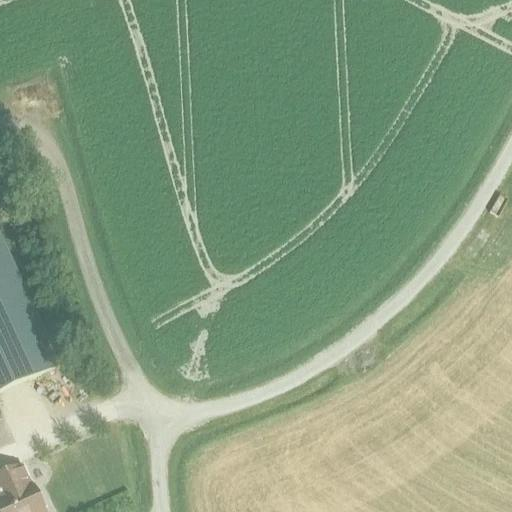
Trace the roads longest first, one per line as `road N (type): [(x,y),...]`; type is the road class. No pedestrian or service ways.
road 1 (unclassified): [(163,417),(270,394),(346,348),(447,248),(511,146)]
road 2 (track): [(0,128),(36,138),(56,165),(127,369)]
